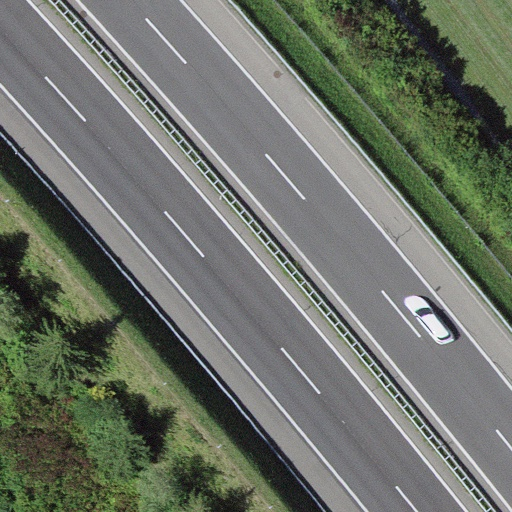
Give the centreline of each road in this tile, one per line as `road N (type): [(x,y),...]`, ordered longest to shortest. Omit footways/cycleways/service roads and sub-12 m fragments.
road 1 (motorway): [(0,32),(214,270),(413,511)]
road 2 (motorway): [(511,448),(131,0)]
